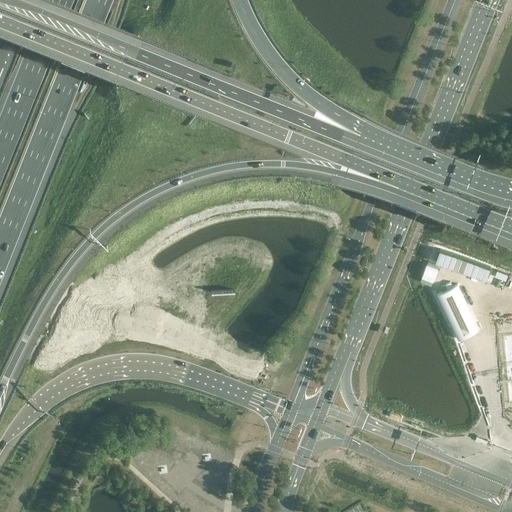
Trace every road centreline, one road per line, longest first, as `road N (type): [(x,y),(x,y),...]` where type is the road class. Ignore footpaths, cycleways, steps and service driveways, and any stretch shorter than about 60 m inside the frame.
road 1 (primary): [(59,310),(54,289),(68,264),(112,220),(170,185),(241,165),(283,164),(400,186)]
road 2 (tertiary): [(339,373),(488,0)]
road 3 (motorway): [(360,136),(321,128),(0,1)]
road 4 (tertiary): [(454,0),(313,356)]
road 5 (trunk): [(0,23),(350,162)]
road 6 (motorway): [(0,448),(19,417),(63,386),(123,367),(176,372),(250,398)]
road 7 (motorway): [(0,251),(100,0)]
road 8 (primary): [(313,356),(270,376),(164,334),(59,310)]
road 9 (motorway): [(360,136),(283,72),(239,0)]
road 10 (tertiary): [(342,440),(511,510)]
road 11 (motorway): [(59,0),(0,151)]
road 12 (trunk): [(511,194),(360,136)]
road 13 (tertiary): [(511,484),(365,423)]
road 14 (primary): [(400,186),(511,230)]
